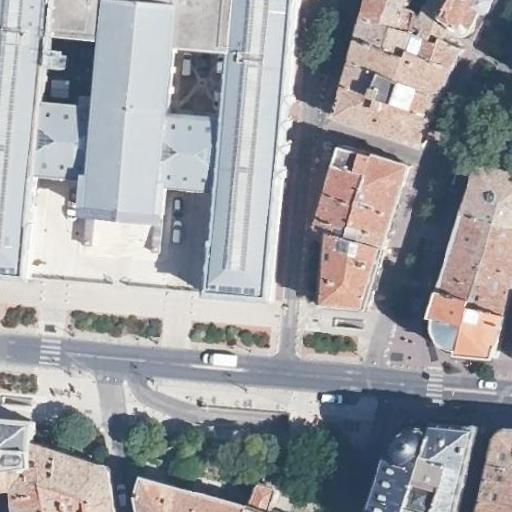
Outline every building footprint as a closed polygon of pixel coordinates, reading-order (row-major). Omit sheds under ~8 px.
[(32,275),(37,220),(41,175),(85,178),(82,215),(88,215),(85,245),(81,244),(81,254),(163,260),(163,251),(161,251),(164,221),(168,222),(171,186),(215,189),(212,235),(208,288),(208,295),(275,300),(285,175),(293,93),(301,0),(0,0),(0,274),(32,277),(32,275)] [(368,0),(358,37),(408,54),(411,47),(456,65),(456,64),(459,59),(466,48),(455,42),(443,36),(450,22),(428,2),(426,0),(422,12),(406,6),(408,0),(368,0)] [(429,0),(428,2),(450,22),(459,31),(463,33),(465,34),(467,34),(470,33),(474,32),(476,29),(480,22),(486,8),(489,0),(429,0)] [(438,111),(456,65),(411,47),(408,54),(358,37),(336,115),(395,135),(424,145),(424,144),(438,111)] [(318,229),(330,231),(388,247),(409,175),(413,164),(376,154),(344,145),(318,229)] [(473,189),(466,212),(511,225),(511,168),(481,164),(473,189)] [(453,251),(441,289),(472,300),(472,302),(509,313),(511,302),(511,225),(466,212),(453,251)] [(388,247),(330,231),(326,271),(323,303),(346,305),(371,307),(379,279),(388,247)] [(472,300),(441,289),(437,301),(433,313),(438,315),(437,323),(437,327),(438,331),(442,337),(447,342),(449,344),(453,345),(461,347),(459,352),(479,354),(496,355),(497,355),(498,353),(509,313),(472,302),(472,300)] [(0,466),(36,461),(33,445),(33,437),(34,424),(35,418),(35,417),(18,415),(0,413),(0,466)] [(460,511),(482,421),(459,418),(458,418),(436,417),(435,421),(424,421),(421,421),(418,421),(415,422),(412,422),(410,423),(408,423),(406,425),(404,426),(401,429),(399,431),(396,435),(395,438),(392,447),(392,449),(389,449),(368,511),(460,511)] [(511,511),(511,423),(506,423),(504,423),(503,423),(501,424),(500,426),(499,427),(499,429),(498,431),(497,433),(495,440),(481,498),(477,511),(511,511)] [(33,445),(36,461),(0,466),(0,487),(14,485),(18,511),(120,511),(118,498),(112,468),(112,466),(110,463),(107,460),(105,459),(102,458),(33,437),(33,445)] [(241,511),(243,510),(249,500),(243,498),(223,493),(144,472),(140,487),(144,511),(241,511)] [(282,511),(272,508),(280,487),(277,483),(261,478),(257,479),(253,492),(250,500),(249,500),(243,510),(241,511),(282,511)]
